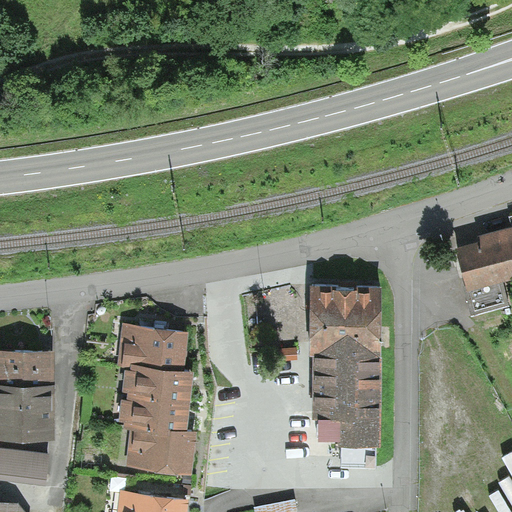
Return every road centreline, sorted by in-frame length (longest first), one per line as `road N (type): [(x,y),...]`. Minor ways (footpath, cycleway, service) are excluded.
road 1 (primary): [(0,177),(280,127),(511,60)]
road 2 (residential): [(511,188),(268,256),(124,284),(0,295)]
road 3 (track): [(507,0),(409,35),(328,51),(90,56),(0,85)]
